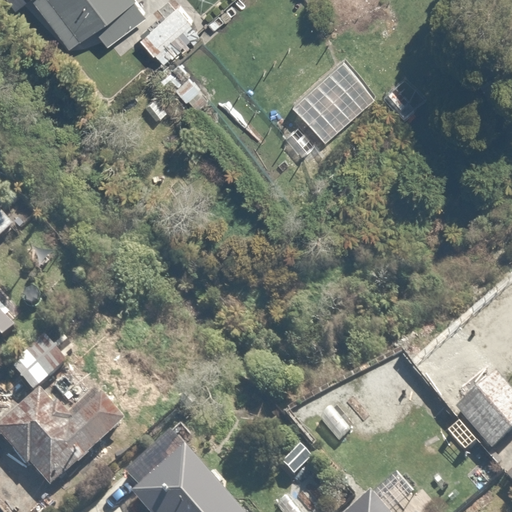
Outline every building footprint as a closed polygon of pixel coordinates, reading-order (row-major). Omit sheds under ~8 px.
[(152,0),(35,0),(68,41),(91,23),(105,41),(154,2),(152,0)] [(180,0),(174,0),(118,45),(144,79),(205,30),(180,0)] [(0,211),(0,233),(11,225),(0,211)] [(0,326),(11,317),(0,304),(0,326)] [(5,357),(28,388),(64,361),(41,331),(5,357)] [(511,387),(495,367),(452,405),(459,413),(441,428),(459,449),(476,434),(489,448),(511,427),(511,387)] [(47,484),(119,417),(97,393),(70,419),(38,384),(0,419),(0,439),(24,465),(27,462),(47,484)] [(238,511),(168,431),(122,470),(135,484),(128,490),(147,511),(238,511)] [(511,463),(503,471),(511,481),(511,463)] [(366,485),(365,487),(337,511),(406,511),(381,485),(373,492),(366,485)]
